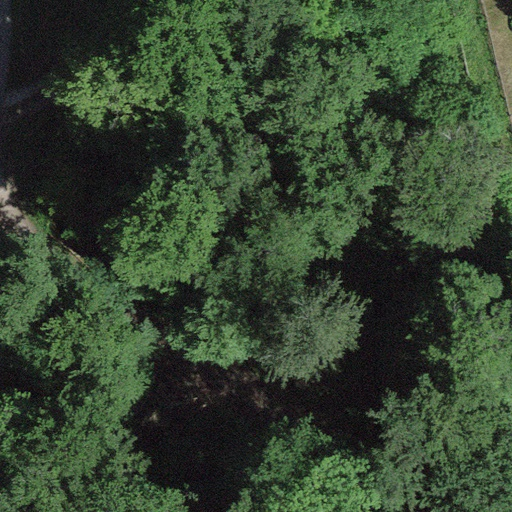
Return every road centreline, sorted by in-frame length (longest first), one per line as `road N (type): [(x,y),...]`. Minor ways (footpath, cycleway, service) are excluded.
road 1 (track): [(0,214),(92,297),(258,383),(352,511)]
road 2 (track): [(0,101),(200,0)]
